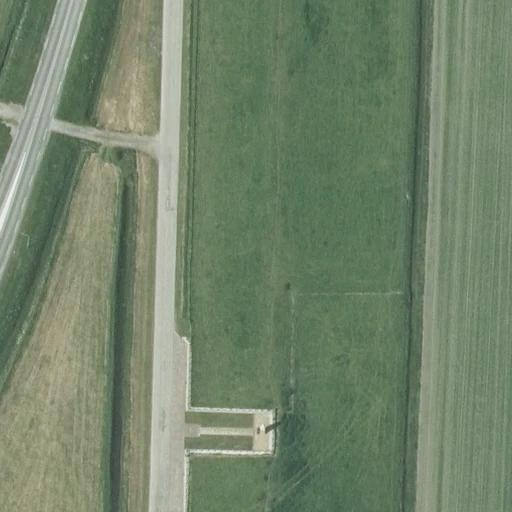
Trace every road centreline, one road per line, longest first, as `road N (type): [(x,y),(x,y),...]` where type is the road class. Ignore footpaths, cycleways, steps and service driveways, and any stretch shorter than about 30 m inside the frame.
road 1 (unclassified): [(157,511),(173,0)]
road 2 (primary): [(12,187),(71,0)]
